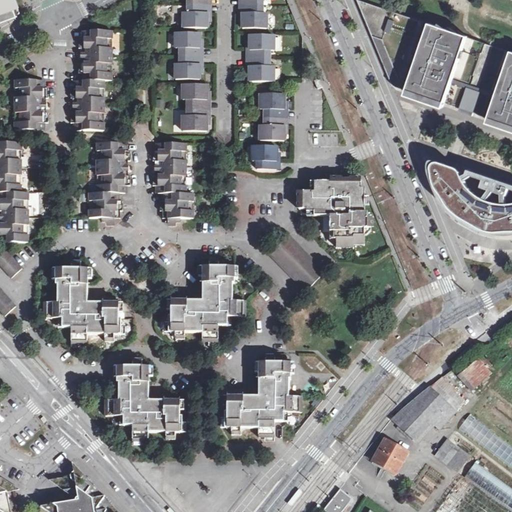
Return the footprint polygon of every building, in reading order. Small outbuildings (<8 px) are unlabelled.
[(0,0),(0,20),(19,14),(14,0),(0,0)] [(207,0),(188,0),(188,14),(183,14),(183,30),(208,30),(207,0)] [(241,0),(242,30),(267,30),(267,14),(262,14),(261,0),(241,0)] [(430,25),(358,0),(392,85),(406,90),(446,103),(489,119),(511,125),(511,52),(469,38),(430,25)] [(112,31),(84,32),(84,38),(79,39),(79,48),(81,48),(92,49),(92,63),(81,63),(79,63),(79,73),(84,74),(83,81),(104,82),(112,82),(112,31)] [(199,33),(176,33),(176,49),(181,49),(181,65),(175,65),(175,80),(200,80),(199,33)] [(274,37),(249,36),(249,82),(273,82),(273,67),(268,67),(269,52),(273,52),(274,37)] [(92,49),(81,48),(81,63),(92,63),(92,49)] [(43,81),(15,80),(15,131),(43,131),(43,123),(48,123),(48,113),(45,113),(35,113),(36,99),(45,99),(48,99),(48,88),(43,88),(43,81)] [(75,131),(104,131),(104,82),(83,81),(77,81),(76,88),(71,88),(71,99),(74,99),(83,99),(83,114),(73,114),(71,114),(71,123),(75,124),(75,131)] [(208,86),(183,85),(183,100),(188,101),(188,116),(183,116),(183,132),(207,132),(208,86)] [(284,96),(260,95),(260,110),(265,111),(265,127),(260,127),(260,142),(284,143),(284,96)] [(45,113),(45,99),(36,99),(35,113),(45,113)] [(83,99),(74,99),(73,114),(83,114),(83,99)] [(0,193),(20,194),(21,143),(0,143),(0,193)] [(125,144),(97,144),(97,193),(117,193),(125,194),(125,187),(130,186),(130,176),(126,176),(117,176),(118,162),(127,162),(130,162),(130,151),(125,151),(125,144)] [(185,145),(159,145),(158,152),(154,152),(153,161),(156,162),(165,162),(164,177),(156,177),(154,177),(153,187),(158,187),(158,195),(165,195),(186,195),(185,145)] [(276,147),(252,148),(252,163),(256,163),(256,170),(276,171),(276,147)] [(437,161),(432,163),(430,170),(433,178),(437,190),(445,201),(457,218),(476,227),(491,234),(511,234),(511,183),(474,169),(469,169),(468,173),(463,172),(457,168),(446,162),(441,160),(437,161)] [(126,176),(127,162),(118,162),(117,176),(126,176)] [(165,162),(156,162),(156,177),(164,177),(165,162)] [(330,180),(330,182),(314,183),(314,192),(299,192),(299,210),(306,211),(306,213),(314,213),(314,217),(330,217),(330,233),(334,233),(334,240),(336,241),(336,248),(354,248),(354,246),(364,245),(365,230),(371,230),(371,220),(367,220),(367,214),(365,213),(364,189),(361,189),(361,180),(330,180)] [(20,194),(0,193),(0,211),(7,211),(6,226),(0,225),(0,242),(27,243),(28,193),(20,194)] [(117,201),(117,193),(97,193),(90,193),(88,219),(102,219),(105,219),(105,222),(107,224),(109,225),(112,225),(113,223),(114,219),(114,211),(120,211),(122,211),(123,201),(117,201)] [(193,195),(186,195),(165,195),(165,202),(161,202),(161,212),(163,212),(167,212),(167,220),(167,223),(169,226),(171,226),(173,226),(176,223),(176,220),(180,220),(193,219),(193,195)] [(325,272),(288,236),(270,255),(306,291),(325,272)] [(21,269),(3,249),(0,251),(0,267),(10,279),(21,269)] [(208,268),(202,268),(202,301),(170,301),(170,317),(167,317),(167,333),(174,333),(174,340),(183,340),(184,333),(202,334),(201,342),(218,343),(218,327),(227,327),(227,318),(245,319),(244,302),(232,302),(232,285),(234,284),(234,268),(218,268),(218,261),(208,261),(208,268)] [(80,263),(71,264),(71,269),(55,269),(55,286),(57,286),(56,304),(44,303),(44,319),(62,319),(62,328),(71,328),(71,344),(87,344),(87,336),(104,336),(104,342),(114,343),(114,336),(120,335),(120,319),(119,319),(119,313),(119,304),(87,303),(87,270),(80,270),(80,263)] [(15,308),(0,289),(0,311),(5,317),(15,308)] [(265,364),(259,364),(258,398),(226,398),(226,413),(224,413),(223,429),(231,429),(230,436),(240,437),(240,430),(258,430),(258,438),(274,439),(274,423),(283,423),(283,414),(302,415),(301,398),(289,398),(289,381),(290,381),(290,365),(275,364),(275,357),(265,358),(265,364)] [(494,372),(480,357),(463,371),(477,386),(494,372)] [(132,367),(116,368),(116,383),(118,384),(118,402),(105,402),(105,417),(123,418),(123,426),(131,426),(132,442),(148,442),(148,434),(165,434),(166,441),(174,440),(175,434),(181,434),(181,418),(179,418),(179,403),(149,402),(149,368),(141,368),(141,361),(132,361),(132,367)] [(463,403),(439,380),(415,399),(392,421),(411,440),(428,422),(433,427),(438,430),(463,403)] [(511,414),(490,398),(478,415),(511,440),(511,414)] [(511,442),(471,412),(459,427),(511,467),(511,442)] [(428,422),(411,440),(416,446),(433,427),(428,422)] [(456,450),(439,435),(431,445),(448,459),(456,450)] [(405,454),(383,443),(372,464),(393,476),(405,454)] [(0,507),(6,511),(11,503),(7,485),(6,485),(0,480),(0,477),(1,476),(0,475),(0,507)] [(510,511),(460,476),(433,511),(510,511)] [(109,511),(111,509),(75,484),(77,494),(64,497),(65,501),(44,506),(53,511),(109,511)] [(300,488),(290,500),(294,502),(303,490),(300,488)] [(342,511),(353,499),(340,489),(324,511),(325,511),(342,511)] [(317,511),(323,505),(319,502),(311,511),(317,511)]
